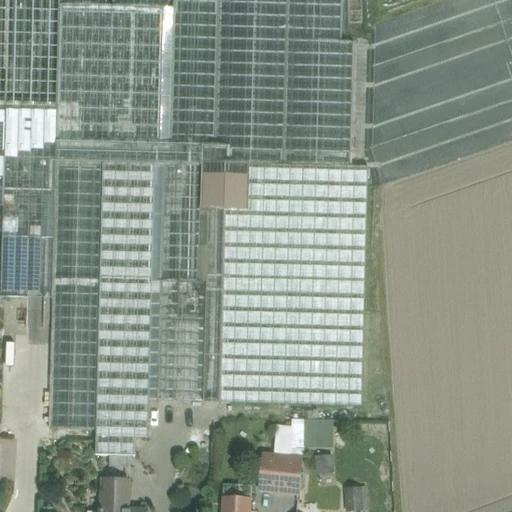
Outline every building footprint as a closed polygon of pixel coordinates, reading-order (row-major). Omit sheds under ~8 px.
[(0,0),(0,159),(5,160),(4,208),(3,239),(55,240),(57,143),(60,5),(60,0),(0,0)] [(168,0),(113,0),(113,7),(169,9),(168,0)] [(218,0),(173,0),(170,146),(203,146),(215,147),(218,0)] [(288,0),(218,0),(215,147),(229,147),(229,164),(249,165),(284,166),(288,0)] [(342,0),(288,0),(284,166),(351,168),(354,43),(342,43),(342,0)] [(106,7),(60,5),(57,143),(103,144),(106,7)] [(169,9),(113,7),(110,144),(165,145),(169,9)] [(480,150),(511,139),(511,88),(511,89),(511,88),(501,80),(479,87),(495,70),(467,79),(477,88),(465,92),(468,101),(448,107),(452,117),(427,125),(439,160),(441,159),(435,142),(454,136),(460,156),(464,152),(460,140),(471,137),(473,144),(480,150)] [(103,144),(57,143),(57,158),(102,158),(99,292),(106,293),(109,159),(165,160),(203,161),(203,146),(170,146),(165,145),(110,144),(103,144)] [(215,147),(203,146),(203,161),(201,210),(212,210),(248,211),(249,165),(229,164),(229,147),(215,147)] [(102,158),(57,158),(55,240),(54,300),(50,431),(95,432),(99,292),(102,158)] [(165,160),(109,159),(106,293),(99,292),(95,432),(95,433),(97,433),(96,457),(135,458),(136,439),(149,440),(149,403),(159,403),(165,160)] [(203,161),(165,160),(159,403),(204,404),(207,284),(199,284),(201,210),(203,161)] [(284,166),(249,165),(248,211),(212,210),(210,284),(207,284),(204,404),(362,408),(368,168),(351,168),(284,166)] [(212,210),(201,210),(199,284),(207,284),(210,284),(212,210)] [(55,240),(3,239),(2,299),(54,300),(55,240)] [(320,456),(318,470),(332,472),(335,459),(320,456)] [(277,458),(264,457),(261,493),(273,494),(277,458)] [(302,461),(277,458),(273,494),(298,496),(302,461)] [(129,483),(104,482),(103,511),(101,511),(128,511),(129,483)] [(251,511),(252,488),(224,486),(222,511),(251,511)] [(360,489),(347,490),(348,511),(359,511),(362,511),(360,489)]
